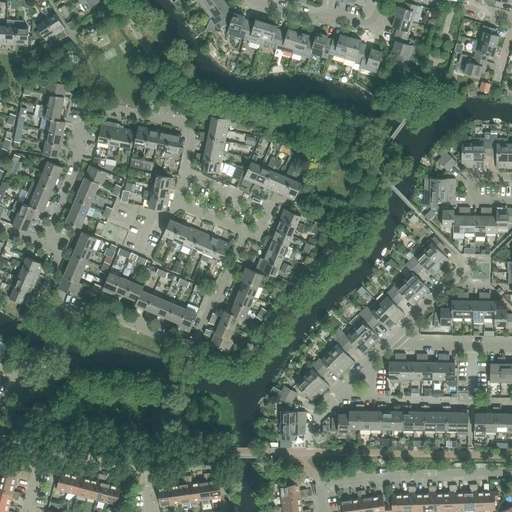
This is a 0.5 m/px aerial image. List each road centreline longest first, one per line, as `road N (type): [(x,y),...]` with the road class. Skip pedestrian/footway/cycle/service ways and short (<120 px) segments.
road 1 (residential): [(242,231),(191,342),(181,344),(104,311),(77,317),(43,303),(59,252),(42,244)]
road 2 (residential): [(42,244),(68,186),(85,105),(193,124),(185,170)]
road 3 (residential): [(320,511),(319,483),(327,479),(511,472)]
road 4 (residential): [(148,511),(144,476),(54,455),(39,460),(26,511)]
road 5 (residential): [(339,394),(511,399)]
road 6 (residential): [(185,170),(269,207),(257,237),(242,231)]
road 7 (residential): [(271,5),(365,31),(385,0)]
